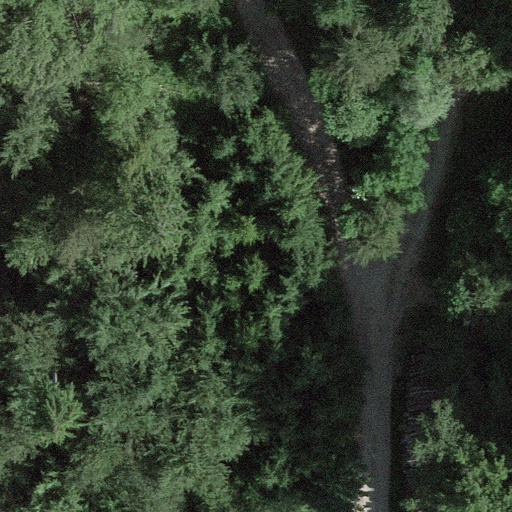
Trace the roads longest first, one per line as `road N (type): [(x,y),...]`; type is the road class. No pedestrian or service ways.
road 1 (track): [(374,511),(386,306),(238,0)]
road 2 (track): [(386,306),(468,0)]
